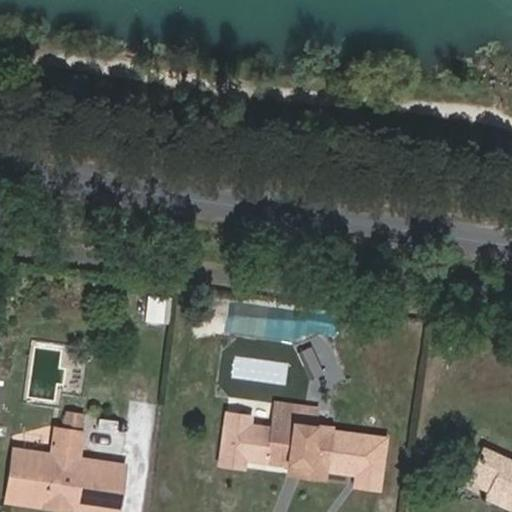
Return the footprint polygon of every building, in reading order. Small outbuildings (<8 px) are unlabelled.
[(312,471),(334,474),(342,424),(326,422),(306,419),(308,402),(289,399),(280,457),(301,460),(312,461),(312,471)] [(326,422),(328,405),(308,402),(306,419),(326,422)] [(99,502),(136,507),(142,463),(104,457),(103,462),(95,461),(95,455),(102,409),(86,406),(83,426),(74,427),(70,451),(69,458),(38,454),(33,494),(65,498),(64,502),(90,506),(91,494),(99,495),(99,502)] [(38,454),(69,458),(70,451),(33,446),(25,497),(64,502),(65,498),(33,494),(38,454)] [(511,453),(502,449),(491,474),(511,483),(509,490),(510,491),(511,491),(511,453)] [(301,460),(300,469),(312,471),(312,461),(301,460)] [(487,482),(509,493),(510,491),(509,490),(511,483),(491,474),(487,482)] [(90,506),(126,511),(134,511),(136,507),(99,502),(99,495),(91,494),(90,506)]
